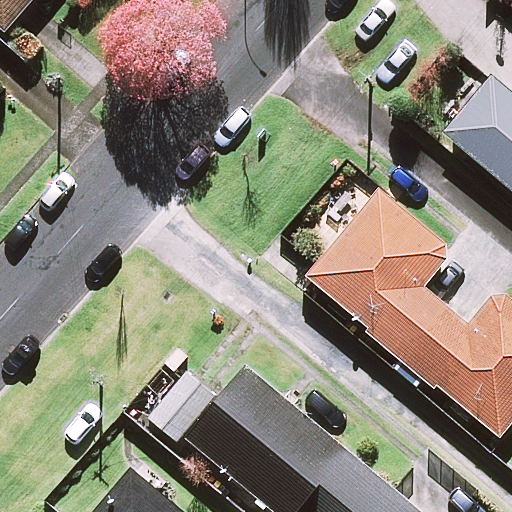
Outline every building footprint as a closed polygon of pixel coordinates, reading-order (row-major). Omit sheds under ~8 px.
[(32,0),(0,0),(0,24),(7,30),(32,0)] [(511,96),(488,76),(443,130),(511,188),(511,96)] [(452,253),(380,192),(309,278),(501,437),(511,423),(511,302),(499,292),(470,327),(423,288),(452,253)] [(190,369),(149,418),(179,443),(186,435),(277,511),(419,511),(246,368),(222,396),(190,369)] [(182,511),(159,491),(168,480),(144,459),(99,511),(182,511)]
